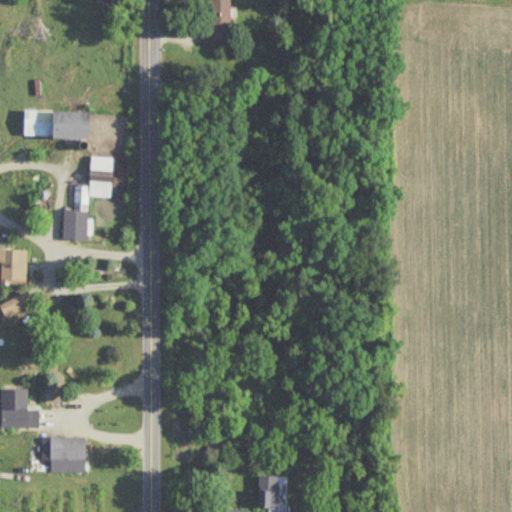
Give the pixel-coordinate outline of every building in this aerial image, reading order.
[(211,0),(212,39),(232,39),(231,0),(211,0)] [(91,112),(25,111),(25,138),(91,139),(91,112)] [(113,159),(91,158),(90,188),(76,187),(75,212),(65,212),(64,241),(88,242),(89,198),(112,199),(113,159)] [(0,248),(27,249),(26,287),(1,286),(1,265),(0,264),(0,248)] [(1,307),(7,319),(28,309),(22,297),(1,307)] [(28,389),(28,409),(39,409),(39,426),(2,426),(2,389),(28,389)] [(86,437),(86,461),(51,461),(51,459),(43,459),(43,437),(86,437)] [(287,477),(260,477),(260,510),(287,510),(287,477)]
